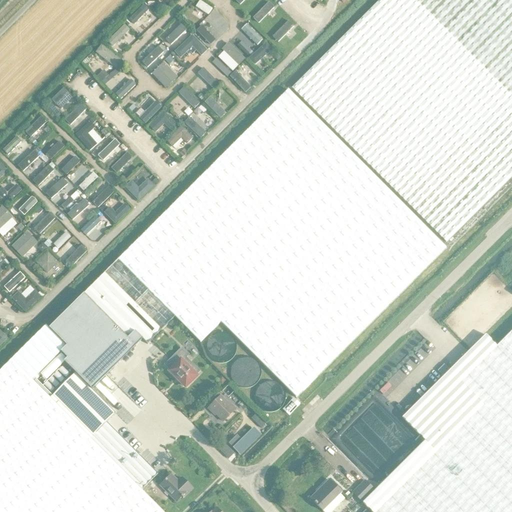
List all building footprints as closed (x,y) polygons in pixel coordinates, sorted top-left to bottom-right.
[(511,96),(511,94),(511,0),(380,0),(292,89),(446,243),(511,176),(511,96)] [(196,7),(208,15),(212,9),(200,1),(196,7)] [(254,18),(260,25),(275,11),(270,4),(254,18)] [(129,20),(134,25),(149,10),(144,5),(129,20)] [(273,37),(279,42),(294,28),(289,23),(273,37)] [(171,46),(187,30),(182,24),(166,40),(171,46)] [(113,47),(130,30),(125,25),(108,42),(113,47)] [(211,42),(199,28),(194,33),(207,47),(211,42)] [(245,32),(259,46),(263,42),(249,28),(245,32)] [(192,35),(174,52),(180,59),(191,48),(200,58),(208,51),(192,35)] [(152,45),(164,58),(168,54),(156,41),(152,45)] [(228,43),(222,50),(239,66),(245,60),(228,43)] [(272,50),(266,43),(248,59),(254,66),(272,50)] [(96,53),(117,70),(123,62),(102,45),(96,53)] [(166,89),(177,78),(164,63),(152,74),(166,89)] [(219,85),(206,73),(202,77),(215,89),(219,85)] [(248,86),(236,73),(231,78),(244,91),(248,86)] [(121,100),(136,85),(131,80),(116,95),(121,100)] [(178,93),(194,110),(200,104),(184,88),(178,93)] [(61,110),(73,98),(64,89),(51,101),(61,110)] [(288,90),(104,274),(161,331),(175,318),(200,343),(221,323),(296,398),(445,248),(288,90)] [(204,104),(218,118),(222,114),(208,100),(204,104)] [(162,108),(155,102),(139,118),(146,125),(162,108)] [(82,112),(78,108),(65,121),(69,125),(82,112)] [(176,124),(164,112),(150,127),(156,133),(164,125),(170,130),(176,124)] [(30,138),(47,123),(41,117),(25,132),(30,138)] [(206,133),(189,118),(184,124),(201,139),(206,133)] [(94,128),(89,123),(75,137),(80,142),(94,128)] [(192,139),(181,127),(166,141),(172,148),(181,139),(187,145),(192,139)] [(5,149),(10,154),(25,139),(20,134),(5,149)] [(102,161),(119,145),(115,140),(98,157),(102,161)] [(65,147),(59,142),(46,155),(51,161),(65,147)] [(39,154),(34,150),(20,164),(25,169),(39,154)] [(112,168),(116,173),(129,160),(124,155),(112,168)] [(66,176),(80,162),(75,157),(61,171),(66,176)] [(0,179),(8,172),(0,163),(0,179)] [(48,168),(36,180),(40,184),(52,172),(48,168)] [(138,189),(131,182),(124,189),(138,202),(154,186),(147,180),(138,189)] [(51,195),(55,199),(67,187),(63,183),(51,195)] [(7,193),(2,188),(0,189),(0,197),(7,205),(22,191),(16,185),(7,193)] [(114,193),(109,187),(92,203),(98,208),(114,193)] [(31,197),(19,211),(24,216),(37,203),(31,197)] [(84,200),(67,215),(72,221),(89,206),(84,200)] [(115,225),(131,210),(125,204),(115,213),(110,208),(104,213),(115,225)] [(0,208),(0,229),(12,219),(2,207),(0,208)] [(35,229),(40,234),(53,221),(49,216),(35,229)] [(84,228),(88,231),(99,220),(95,216),(84,228)] [(27,232),(12,247),(22,258),(38,243),(27,232)] [(65,233),(53,245),(57,250),(70,237),(65,233)] [(72,265),(85,252),(81,248),(68,260),(72,265)] [(36,263),(47,274),(58,263),(48,252),(36,263)] [(0,273),(9,264),(5,260),(0,264),(0,273)] [(25,279),(20,273),(4,288),(9,293),(25,279)] [(104,274),(84,295),(128,339),(135,332),(148,345),(161,331),(104,274)] [(42,298),(34,291),(25,300),(18,292),(11,300),(24,312),(27,312),(42,298)] [(100,383),(107,376),(114,369),(136,347),(128,339),(84,295),(63,316),(60,319),(55,323),(49,329),(67,346),(60,352),(67,359),(66,360),(64,362),(65,363),(75,374),(92,390),(100,383)] [(46,327),(12,360),(32,381),(60,352),(67,346),(49,329),(46,327)] [(376,511),(511,511),(511,333),(506,339),(497,348),(462,384),(482,404),(376,511)] [(374,490),(361,502),(371,511),(376,511),(482,404),(462,384),(497,348),(485,336),(403,419),(415,431),(425,441),(423,443),(420,446),(420,445),(382,481),(374,490)] [(200,372),(185,358),(188,355),(182,349),(165,365),(171,371),(170,372),(185,388),(197,377),(196,376),(200,372)] [(11,359),(0,369),(0,511),(163,511),(142,490),(91,439),(50,398),(32,381),(12,360),(11,359)] [(75,374),(50,398),(91,439),(107,423),(116,414),(92,390),(75,374)] [(218,393),(207,404),(210,407),(209,408),(223,422),(235,410),(221,396),(218,393)] [(261,419),(256,424),(261,428),(266,424),(261,419)] [(107,423),(91,439),(142,490),(157,475),(138,455),(107,423)] [(237,437),(230,444),(240,455),(258,437),(252,431),(241,442),(237,437)] [(192,489),(181,479),(178,482),(171,475),(159,487),(176,503),(182,496),(184,498),(192,489)] [(322,511),(341,493),(329,481),(310,500),(322,511)] [(365,481),(353,494),(361,502),(374,490),(365,481)]
